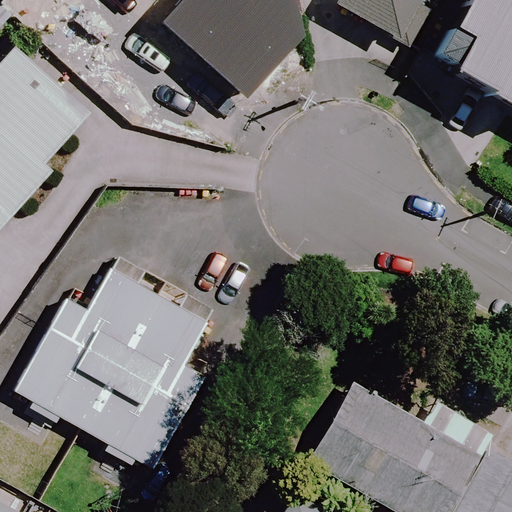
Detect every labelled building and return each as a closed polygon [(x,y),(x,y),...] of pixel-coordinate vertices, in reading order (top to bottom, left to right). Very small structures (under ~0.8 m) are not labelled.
[(0,0),(0,33),(10,23),(43,55),(95,0),(0,0)] [(115,0),(117,1),(95,26),(156,80),(207,23),(228,42),(266,0),(265,0),(115,0)] [(329,0),(325,8),(387,43),(411,0),(329,0)] [(0,226),(45,176),(38,170),(84,119),(9,52),(0,62),(0,226)] [(82,315),(60,303),(8,397),(147,474),(199,380),(178,368),(201,326),(105,273),(82,315)] [(447,511),(476,462),(337,384),(295,459),(389,511),(447,511)] [(511,511),(511,472),(488,458),(455,511),(511,511)]
